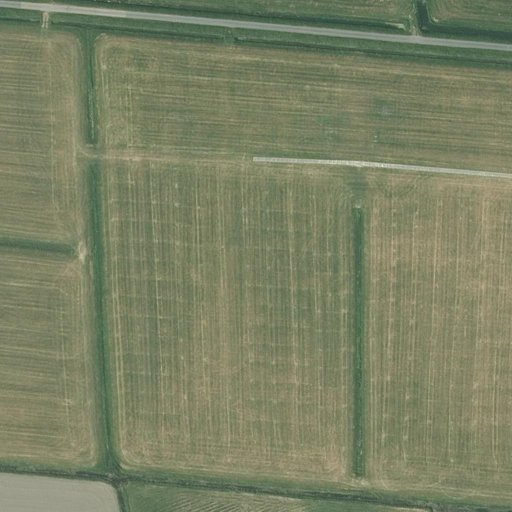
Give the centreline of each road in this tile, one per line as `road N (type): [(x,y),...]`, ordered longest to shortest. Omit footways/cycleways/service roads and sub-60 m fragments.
road 1 (unclassified): [(511,47),(0,3)]
road 2 (track): [(511,176),(253,159)]
